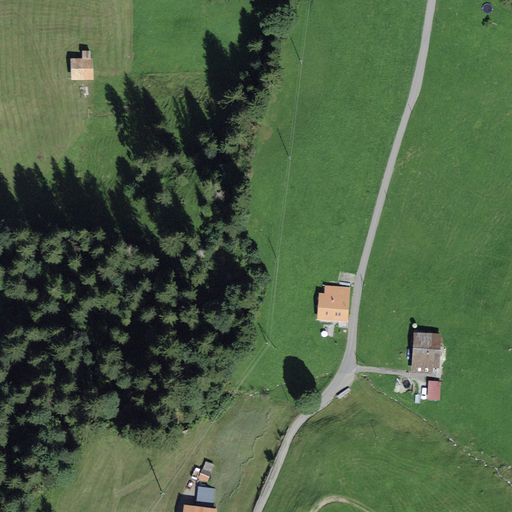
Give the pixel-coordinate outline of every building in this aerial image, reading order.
[(94,61),(74,63),(76,84),(95,82),(94,61)] [(350,290),(328,288),(327,296),(323,296),(321,322),(348,324),(350,290)] [(443,337),(418,336),(416,373),(440,374),(443,337)] [(211,480),(214,463),(205,462),(202,478),(211,480)] [(199,486),(197,504),(214,506),(216,488),(199,486)]
